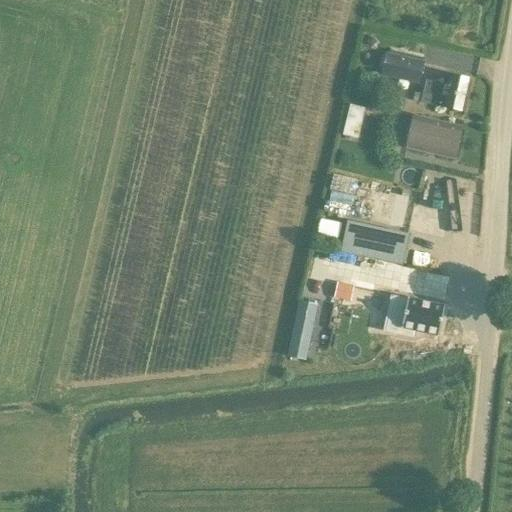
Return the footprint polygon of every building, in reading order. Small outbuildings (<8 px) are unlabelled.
[(387,55),(382,75),(409,81),(410,76),(419,79),(423,64),(387,55)] [(414,93),(413,101),(420,103),(440,108),(463,113),(471,81),(451,76),(448,76),(445,86),(425,82),(422,95),(414,93)] [(350,106),(347,116),(362,120),(364,109),(350,106)] [(414,117),(407,149),(454,161),(462,128),(414,117)] [(449,181),(448,238),(479,239),(480,182),(449,181)] [(341,241),(344,221),(321,218),(319,239),(341,241)] [(346,225),(340,252),(401,265),(407,238),(346,225)] [(352,288),(337,285),(334,297),(349,301),(352,288)] [(438,337),(444,307),(407,299),(406,305),(390,302),(384,331),(413,338),(415,332),(438,337)] [(299,302),(288,357),(306,361),(317,306),(299,302)]
